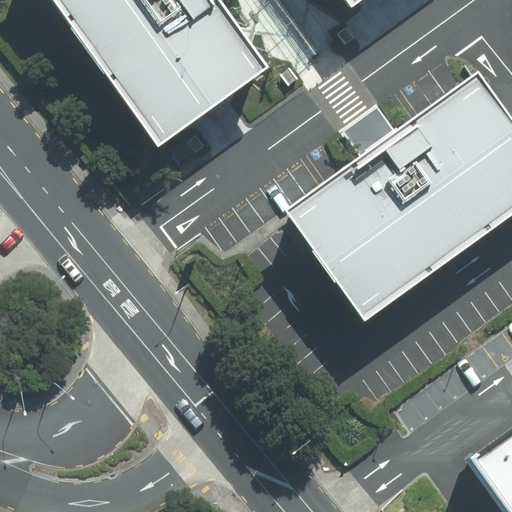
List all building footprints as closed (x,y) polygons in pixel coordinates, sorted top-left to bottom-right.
[(41,0),(152,153),(260,75),(205,0),(41,0)] [(334,0),(343,12),(359,0),(334,0)] [(318,269),(356,324),(511,214),(511,136),(472,79),(394,134),(376,146),(357,159),(279,214),(318,269)] [(376,108),(340,134),(357,159),(376,146),(394,134),(376,108)] [(511,511),(511,428),(462,464),(496,511),(511,511)]
